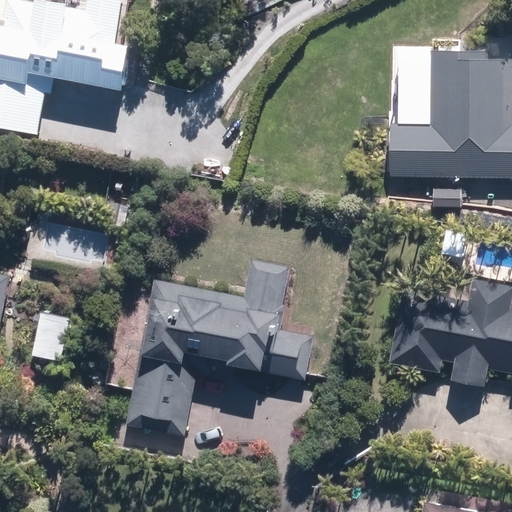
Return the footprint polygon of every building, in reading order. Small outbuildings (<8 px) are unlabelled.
[(46,0),(46,6),(17,0),(13,0),(9,20),(0,17),(0,126),(42,134),(53,77),(131,92),(139,48),(125,45),(131,17),(98,10),(98,15),(78,12),(80,5),(48,0),(46,0)] [(511,59),(493,59),(494,53),(437,51),(435,125),(395,124),(394,177),(511,178),(511,59)] [(127,225),(131,201),(110,198),(106,222),(127,225)] [(251,297),(160,280),(132,426),(190,437),(202,375),(215,377),(219,358),(238,362),(238,366),(310,379),(318,337),(288,331),(291,316),(288,315),(290,305),(288,305),(295,267),(257,260),(251,297)] [(0,356),(16,277),(0,273),(0,356)] [(410,289),(395,363),(445,372),(447,361),(460,363),(458,375),(457,382),(491,386),(492,381),(493,369),(511,372),(511,285),(480,279),(476,301),(410,289)] [(511,511),(511,510),(427,495),(423,511),(511,511)]
